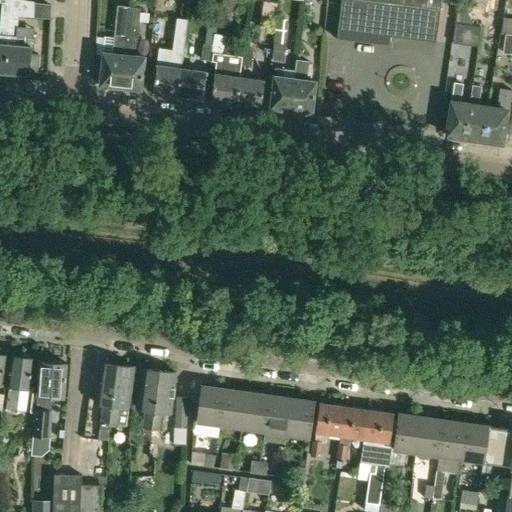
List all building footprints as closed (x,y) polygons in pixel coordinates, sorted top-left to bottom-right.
[(0,71),(4,72),(10,0),(0,0),(0,7),(0,71)] [(32,16),(33,4),(33,2),(22,0),(10,0),(4,72),(29,74),(30,72),(37,72),(38,54),(31,54),(33,28),(15,27),(16,15),(32,16)] [(341,0),(336,40),(378,45),(380,36),(435,43),(440,0),(341,0)] [(119,87),(126,27),(129,6),(118,5),(112,53),(103,52),(99,85),(102,86),(103,88),(109,88),(111,86),(119,87)] [(129,6),(126,27),(119,87),(128,88),(129,90),(135,91),(136,89),(140,90),(143,57),(134,56),(140,7),(129,6)] [(455,23),(472,25),(467,12),(457,11),(455,23)] [(287,20),(276,18),(272,59),(283,61),(285,44),(284,44),(287,20)] [(152,91),(177,94),(181,69),(188,20),(178,19),(173,51),(158,48),(152,91)] [(216,61),(211,99),(235,103),(239,77),(241,64),(242,57),(239,56),(241,49),(224,46),(226,35),(214,33),(213,44),(211,52),(213,52),(212,60),(216,61)] [(511,54),(511,34),(505,34),(502,53),(511,54)] [(207,60),(212,60),(213,52),(211,52),(213,44),(204,43),(201,59),(207,60)] [(239,56),(242,57),(241,64),(251,66),(253,50),(241,49),(239,56)] [(308,113),(311,113),(315,80),(306,79),(307,63),(295,62),(294,71),(293,78),(291,111),(298,111),(298,114),(308,115),(308,113)] [(284,110),(291,111),(293,78),(294,71),(276,68),(275,75),(274,76),(270,108),(273,108),(273,111),(283,112),(284,110)] [(206,73),(181,69),(177,94),(202,98),(206,73)] [(263,80),(239,77),(235,103),(260,106),(263,80)] [(446,135),(465,138),(469,104),(459,103),(462,85),(454,83),(447,129),(446,135)] [(472,86),(469,104),(465,138),(483,141),(488,108),(477,106),(480,87),(472,86)] [(497,109),(488,108),(483,141),(501,143),(506,109),(510,110),(511,95),(511,91),(500,90),(497,109)] [(12,355),(5,408),(17,409),(20,388),(28,389),(32,358),(30,357),(30,355),(23,355),(22,356),(12,355)] [(32,392),(30,412),(36,412),(34,435),(49,436),(52,396),(63,397),(66,363),(39,360),(37,393),(32,392)] [(109,423),(116,364),(99,361),(93,402),(103,403),(100,427),(98,439),(108,440),(108,429),(109,423)] [(134,366),(116,364),(109,423),(117,424),(125,426),(129,407),(134,366)] [(150,435),(151,429),(159,370),(142,367),(136,408),(145,409),(142,434),(150,435)] [(176,372),(159,370),(151,429),(161,430),(163,411),(171,412),(176,372)] [(196,421),(207,422),(219,424),(224,389),(201,386),(196,421)] [(241,427),(246,393),(224,389),(219,424),(241,427)] [(246,393),(241,427),(264,431),(269,396),(246,393)] [(292,399),(269,396),(264,431),(287,434),(292,399)] [(292,399),(287,434),(310,437),(315,403),(292,399)] [(178,428),(184,428),(185,402),(176,401),(173,427),(178,428)] [(345,406),(320,402),(316,432),(341,435),(345,406)] [(364,438),(369,409),(345,406),(341,435),(364,438)] [(364,438),(361,462),(378,464),(377,472),(372,471),(371,479),(367,504),(380,506),(386,466),(388,466),(392,441),(388,440),(392,413),(382,411),(369,409),(364,438)] [(392,449),(416,452),(421,418),(397,414),(392,449)] [(438,455),(443,421),(421,418),(416,452),(438,455)] [(465,424),(443,421),(438,455),(461,458),(465,424)] [(488,427),(483,461),(483,463),(511,466),(511,423),(510,424),(509,428),(488,426),(488,427)] [(483,461),(488,427),(465,424),(461,458),(483,461)] [(320,457),(322,442),(313,441),(311,456),(320,457)] [(339,445),(337,459),(345,461),(347,446),(339,445)] [(237,454),(221,452),(220,467),(236,469),(237,454)] [(215,454),(206,453),(204,466),(213,467),(215,454)] [(258,474),(260,462),(251,460),(249,473),(258,474)] [(268,463),(260,462),(258,474),(267,475),(268,463)] [(305,468),(297,466),(295,479),(303,480),(305,468)] [(440,500),(444,472),(436,471),(434,486),(432,499),(440,500)] [(202,483),(218,485),(219,475),(204,473),(202,483)] [(79,511),(80,511),(81,484),(81,475),(54,474),(53,504),(52,511),(79,511)] [(245,491),(248,479),(238,477),(237,490),(245,491)] [(248,479),(245,491),(258,493),(260,480),(248,479)] [(101,485),(81,484),(80,511),(90,511),(90,509),(100,509),(101,485)] [(424,498),(432,499),(434,486),(426,485),(424,498)] [(233,490),(230,508),(238,510),(240,510),(243,492),(233,490)] [(469,504),(470,491),(462,490),(460,503),(469,504)] [(479,492),(470,491),(469,504),(477,505),(479,492)]
